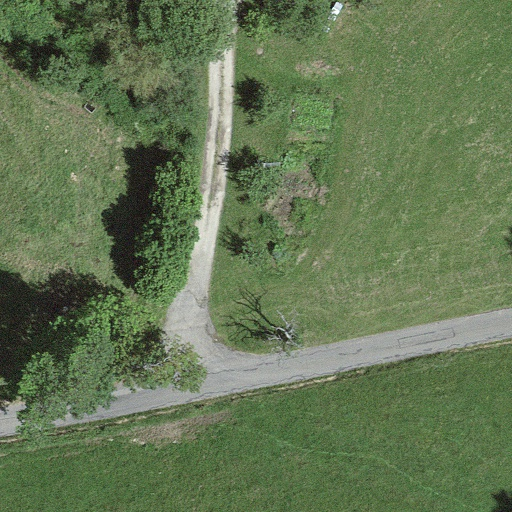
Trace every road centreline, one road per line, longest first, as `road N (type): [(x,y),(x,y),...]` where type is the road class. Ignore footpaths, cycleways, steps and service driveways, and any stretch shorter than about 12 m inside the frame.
road 1 (unclassified): [(511,315),(0,418)]
road 2 (track): [(192,385),(220,0)]
